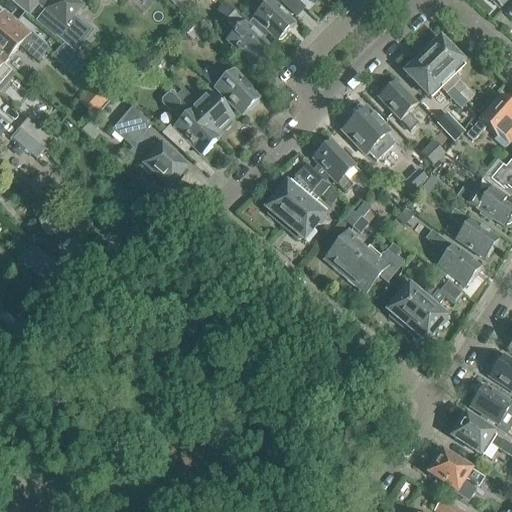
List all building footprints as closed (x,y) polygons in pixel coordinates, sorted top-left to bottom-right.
[(55,40),(55,39),(63,46),(74,54),(90,34),(73,20),(75,18),(84,7),(75,0),(12,0),(13,5),(28,17),(38,6),(45,12),(36,24),(53,39),(55,40)] [(190,3),(186,0),(167,0),(181,13),(190,3)] [(293,26),(266,0),(251,0),(255,3),(263,11),(249,25),(265,41),(269,36),(276,43),(293,26)] [(297,3),(293,0),(285,0),(280,6),(294,19),(304,9),(297,3)] [(492,0),(502,9),(510,0),(492,0)] [(237,33),(227,43),(253,68),(269,50),(230,13),(223,20),(237,33)] [(0,63),(11,72),(18,78),(23,71),(8,59),(18,47),(37,63),(48,50),(4,14),(0,19),(0,63)] [(474,97),(455,76),(464,68),(439,42),(422,59),(466,104),(474,97)] [(83,69),(78,65),(61,49),(52,59),(74,79),(83,69)] [(430,100),(441,90),(463,113),(469,107),(466,104),(422,59),(405,75),(430,100)] [(0,84),(10,73),(11,72),(0,63),(0,84)] [(235,73),(226,82),(219,74),(217,77),(208,68),(201,76),(240,117),(257,100),(242,84),(244,82),(235,73)] [(97,83),(78,104),(94,117),(112,97),(97,83)] [(378,101),(410,134),(418,126),(408,116),(416,107),(395,85),(378,101)] [(174,115),(182,124),(175,131),(171,126),(161,136),(184,157),(192,148),(200,157),(217,141),(215,138),(193,114),(192,113),(178,99),(172,93),(163,102),(163,106),(170,115),(174,115)] [(178,99),(192,113),(193,114),(215,138),(232,121),(209,97),(198,107),(184,93),(178,99)] [(499,97),(465,137),(471,142),(475,142),(477,139),(486,129),(496,138),(494,142),(505,152),(511,144),(511,108),(501,99),(499,97)] [(127,155),(143,167),(168,190),(185,171),(160,148),(163,145),(148,131),(151,127),(131,109),(110,133),(131,151),(127,155)] [(390,142),(387,138),(390,135),(367,112),(344,134),(366,158),(375,149),(379,153),(390,142)] [(448,115),(437,124),(455,143),(465,133),(448,115)] [(54,145),(44,137),(26,122),(18,131),(43,152),(47,155),(54,145)] [(87,126),(81,134),(91,143),(98,136),(87,126)] [(35,161),(43,152),(18,131),(11,140),(35,161)] [(324,184),(329,179),(345,196),(353,189),(344,180),(354,171),(331,146),(314,163),(316,166),(311,171),(322,182),(324,184)] [(421,157),(433,169),(444,159),(432,146),(421,157)] [(450,151),(445,157),(452,162),(457,155),(450,151)] [(296,156),(292,160),(298,166),(302,161),(296,156)] [(511,196),(511,162),(505,171),(497,164),(482,182),(509,201),(511,196)] [(284,227),(320,184),(322,182),(307,167),(288,185),(287,184),(265,211),(284,227)] [(424,186),(427,183),(417,174),(403,191),(413,199),(418,194),(424,186)] [(431,193),(438,185),(431,179),(427,183),(424,186),(431,193)] [(322,182),(320,184),(284,227),(302,243),(325,216),(313,206),(327,189),(328,188),(324,184),(322,182)] [(418,194),(425,200),(431,193),(424,186),(418,194)] [(481,216),(492,223),(493,222),(505,229),(511,218),(511,210),(488,195),(483,203),(463,190),(458,199),(482,215),(481,216)] [(363,205),(355,214),(361,219),(362,220),(369,211),(363,205)] [(142,231),(154,218),(143,209),(132,222),(142,231)] [(396,221),(403,227),(412,217),(404,211),(396,221)] [(457,242),(485,262),(497,243),(456,214),(450,222),(464,232),(457,242)] [(121,218),(112,230),(122,239),(132,228),(121,218)] [(361,219),(352,229),(359,235),(368,225),(362,220),(361,219)] [(325,261),(342,275),(345,278),(367,252),(347,235),(325,261)] [(88,254),(77,244),(70,253),(81,262),(88,254)] [(367,252),(345,278),(365,295),(378,279),(383,283),(398,265),(390,258),(396,251),(390,245),(382,254),(379,254),(374,259),(367,252)] [(422,261),(436,271),(438,269),(465,290),(480,271),(454,250),(447,258),(434,247),(422,261)] [(81,289),(32,248),(20,262),(69,304),(81,289)] [(438,276),(434,281),(420,298),(409,288),(387,314),(406,329),(441,287),(446,282),(438,276)] [(446,282),(441,287),(406,329),(424,345),(446,319),(434,310),(443,299),(454,309),(464,297),(446,282)] [(8,336),(24,349),(33,339),(17,325),(8,336)] [(497,372),(491,380),(511,394),(511,365),(504,360),(503,362),(500,362),(496,368),(497,372)] [(476,398),(471,405),(472,409),(471,410),(497,427),(495,430),(497,432),(505,437),(511,426),(511,408),(484,390),(479,398),(476,398)] [(466,418),(452,440),(483,459),(491,447),(510,460),(511,456),(511,441),(505,437),(497,432),(494,436),(466,418)] [(462,468),(443,456),(429,478),(457,496),(456,497),(470,506),(487,478),(464,464),(462,468)] [(456,511),(441,502),(434,511),(456,511)]
